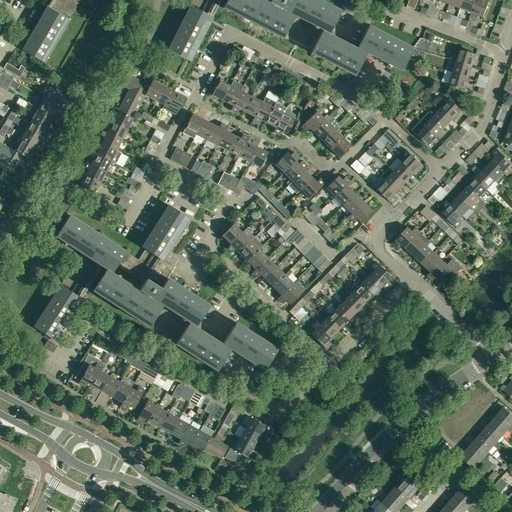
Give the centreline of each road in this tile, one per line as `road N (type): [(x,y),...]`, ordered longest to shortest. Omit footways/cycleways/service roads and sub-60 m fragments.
road 1 (residential): [(323,361),(318,380),(283,410),(263,399),(217,395),(88,318),(58,364),(38,351)]
road 2 (residential): [(386,120),(362,98),(230,31),(202,87)]
road 3 (residential): [(191,98),(279,144),(296,141),(322,165),(343,164)]
road 4 (residential): [(323,361),(205,244)]
road 5 (residential): [(505,54),(359,0)]
road 6 (residential): [(442,171),(483,126),(505,54)]
road 7 (residential): [(205,244),(232,199),(158,162)]
road 8 (unclassified): [(317,511),(403,423)]
road 9 (tertiary): [(215,511),(110,448)]
road 10 (residential): [(323,361),(412,280)]
